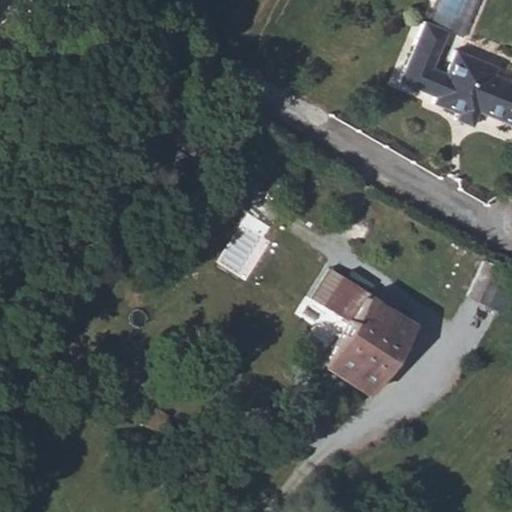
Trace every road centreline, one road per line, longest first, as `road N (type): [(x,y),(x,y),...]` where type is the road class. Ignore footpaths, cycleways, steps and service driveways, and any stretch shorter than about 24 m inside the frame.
road 1 (unclassified): [(275,511),(326,443),(400,405),(436,356),(436,322),(272,214)]
road 2 (residential): [(511,236),(280,104)]
